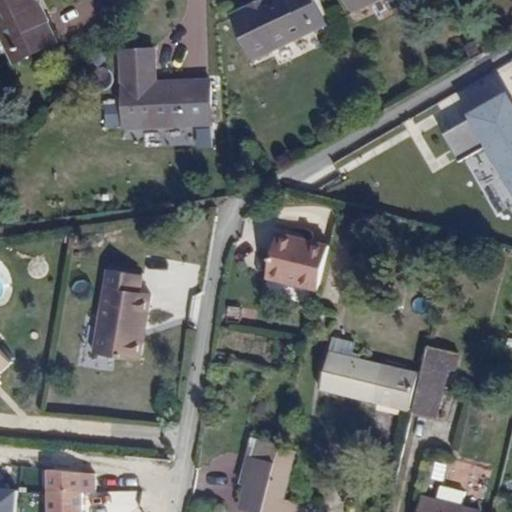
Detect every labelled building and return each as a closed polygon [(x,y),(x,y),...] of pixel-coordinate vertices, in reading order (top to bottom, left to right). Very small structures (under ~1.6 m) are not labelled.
[(0,0),(0,37),(12,61),(52,41),(31,0),(0,0)] [(311,0),(266,0),(231,18),(250,58),(323,23),(311,0)] [(345,0),(350,10),(369,0),(345,0)] [(119,51),(122,129),(211,125),(209,79),(155,81),(153,50),(119,51)] [(511,106),(507,98),(444,133),(460,162),(493,144),(511,178),(511,106)] [(278,233),(267,276),(318,289),(329,246),(310,241),(309,245),(297,242),(298,238),(278,233)] [(146,276),(111,270),(96,354),(142,363),(146,338),(141,337),(144,319),(150,320),(154,296),(143,294),(146,276)] [(144,319),(141,337),(146,338),(150,320),(144,319)] [(320,387),(338,392),(351,341),(332,336),(320,387)] [(338,392),(386,404),(395,367),(363,358),(363,354),(353,350),(355,341),(351,341),(338,392)] [(0,344),(0,379),(3,377),(1,375),(16,362),(0,344)] [(428,346),(413,410),(435,415),(447,369),(452,370),(457,354),(428,346)] [(395,367),(386,404),(408,409),(417,373),(395,367)] [(253,511),(261,511),(279,446),(257,440),(253,456),(251,456),(238,508),(253,511)] [(295,449),(279,446),(261,511),(281,511),(285,499),(283,498),(295,449)] [(84,511),(84,452),(51,449),(51,494),(50,511),(84,511)] [(170,475),(172,461),(125,456),(123,470),(170,475)] [(425,498),(421,511),(479,511),(461,507),(465,492),(440,485),(436,501),(425,498)] [(281,511),(296,511),(299,503),(285,499),(281,511)]
